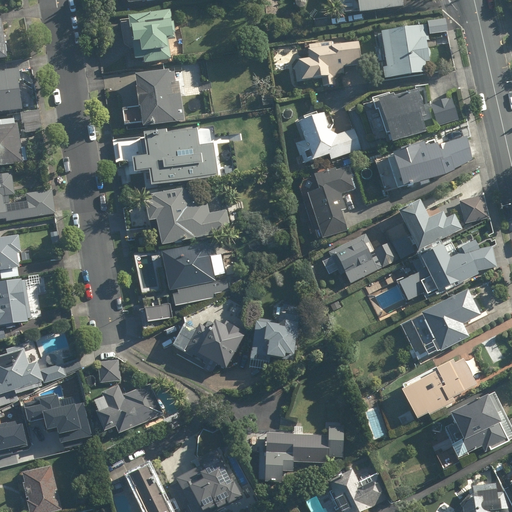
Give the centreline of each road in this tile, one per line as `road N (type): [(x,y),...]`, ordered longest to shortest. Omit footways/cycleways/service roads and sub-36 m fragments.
road 1 (residential): [(56,0),(108,330)]
road 2 (secondary): [(511,165),(473,0)]
road 3 (unknown): [(511,447),(389,511)]
